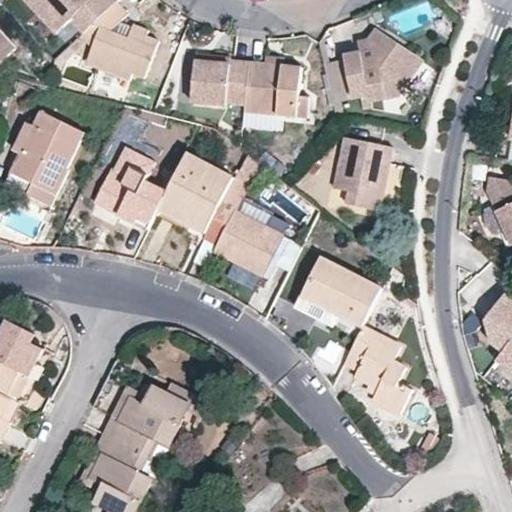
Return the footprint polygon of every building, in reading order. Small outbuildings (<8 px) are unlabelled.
[(37,0),(41,3),(44,0),(50,0),(68,20),(76,13),(87,25),(91,20),(113,0),(37,0)] [(50,0),(44,0),(41,3),(61,25),(68,20),(50,0)] [(133,24),(132,27),(129,34),(111,28),(117,22),(128,10),(119,0),(113,0),(91,20),(100,23),(94,39),(88,58),(133,73),(145,77),(156,39),(145,35),(147,28),(133,24)] [(83,28),(94,39),(100,23),(91,20),(87,25),(83,28)] [(129,34),(132,27),(117,22),(111,28),(129,34)] [(0,28),(0,65),(18,49),(0,28)] [(398,96),(408,83),(406,73),(417,56),(377,29),(371,37),(360,52),(325,61),(335,103),(373,94),(374,100),(398,96)] [(358,41),(360,52),(371,37),(358,41)] [(229,58),(230,55),(195,52),(194,59),(229,62),(229,58)] [(281,63),(281,55),(265,53),(264,61),(281,63)] [(424,60),(417,56),(406,73),(408,83),(424,60)] [(88,58),(91,66),(130,80),(133,73),(88,58)] [(229,58),(229,62),(194,59),(191,100),(226,103),(226,100),(244,102),(248,60),(229,58)] [(244,102),(243,109),(273,112),(295,114),(297,93),(300,64),(281,63),(264,61),(248,60),(244,102)] [(297,93),(295,114),(305,115),(307,94),(297,93)] [(71,167),(68,165),(86,130),(43,108),(36,122),(21,150),(12,168),(34,180),(58,192),(71,167)] [(273,112),(243,109),(242,123),(272,126),(273,112)] [(36,122),(28,117),(13,145),(21,150),(36,122)] [(384,180),(378,178),(382,159),(388,160),(392,142),(344,133),(334,184),(352,187),(350,201),(379,206),(384,180)] [(234,170),(186,146),(166,185),(157,202),(205,227),(222,193),(234,170)] [(388,160),(382,159),(378,178),(384,180),(388,160)] [(94,197),(119,209),(146,223),(157,202),(166,185),(145,174),(147,169),(132,161),(127,170),(111,162),(94,197)] [(222,193),(236,199),(247,177),(234,170),(222,193)] [(511,246),(511,180),(492,176),(488,193),(494,206),(505,229),(511,246)] [(52,204),(58,192),(34,180),(28,192),(52,204)] [(217,237),(214,244),(263,268),(282,230),(266,221),(233,205),(236,199),(222,193),(205,227),(203,230),(217,237)] [(115,216),(119,209),(94,197),(90,203),(115,216)] [(494,206),(485,210),(484,225),(497,232),(505,229),(494,206)] [(266,221),(282,230),(288,218),(272,210),(266,221)] [(362,320),(381,283),(320,251),(300,289),(338,309),(361,321),(362,320)] [(511,293),(504,287),(482,315),(500,348),(492,359),(511,374),(511,293)] [(333,320),(338,309),(300,289),(295,300),(333,320)] [(5,314),(0,323),(0,387),(5,390),(17,366),(27,371),(40,343),(29,338),(34,329),(5,314)] [(393,355),(401,340),(362,320),(361,321),(342,358),(356,365),(354,370),(369,378),(378,383),(374,390),(372,394),(400,408),(412,385),(397,377),(405,361),(393,355)] [(10,392),(15,395),(27,371),(17,366),(5,390),(10,392)] [(365,385),(374,390),(378,383),(369,378),(365,385)] [(175,383),(169,394),(193,406),(184,422),(196,427),(208,400),(175,383)] [(144,392),(129,385),(106,433),(114,437),(133,399),(148,405),(156,388),(148,384),(144,392)] [(32,385),(25,399),(35,404),(42,390),(32,385)] [(0,411),(10,392),(5,390),(0,387),(0,411)] [(133,399),(114,437),(164,463),(184,422),(193,406),(169,394),(156,388),(148,405),(133,399)] [(15,395),(10,392),(0,411),(0,433),(18,396),(15,395)] [(99,502),(107,484),(94,477),(114,437),(106,433),(81,481),(94,488),(89,498),(99,502)] [(94,477),(107,484),(99,502),(113,509),(117,511),(139,511),(143,506),(164,463),(114,437),(94,477)]
